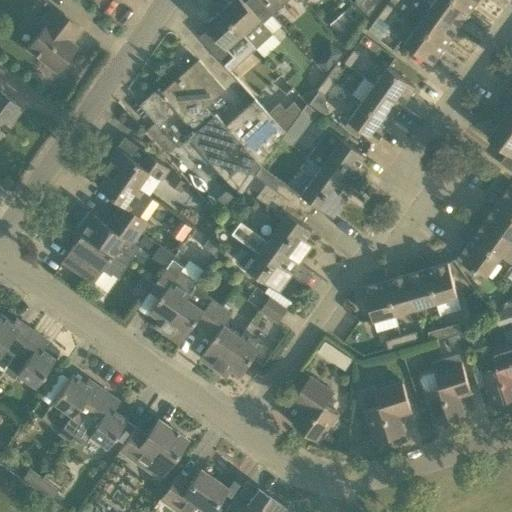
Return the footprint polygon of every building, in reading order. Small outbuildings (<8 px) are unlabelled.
[(247,0),(245,2),(243,0),(230,0),(229,2),(227,0),(222,0),(218,4),(216,2),(216,3),(257,47),(273,32),(264,22),(272,15),(259,0),(247,0)] [(259,0),(272,15),(282,6),(289,0),(259,0)] [(390,0),(388,3),(395,8),(400,0),(390,0)] [(458,28),(471,10),(457,0),(434,0),(430,7),(458,28)] [(457,0),(471,10),(478,0),(457,0)] [(231,71),(257,47),(216,3),(215,3),(217,5),(210,11),(214,16),(205,23),(216,35),(206,44),(231,71)] [(385,21),(395,8),(388,3),(379,16),(385,21)] [(55,70),(68,54),(64,51),(80,29),(51,6),(41,20),(45,23),(26,47),(55,70)] [(446,45),(458,28),(430,7),(417,24),(446,45)] [(344,11),(330,24),(343,39),(358,25),(344,11)] [(433,63),(446,45),(417,24),(404,42),(433,63)] [(352,67),(361,54),(354,50),(345,62),(352,67)] [(319,57),(316,63),(328,72),(333,64),(324,57),(319,57)] [(205,106),(225,89),(199,60),(163,92),(160,88),(141,104),(160,125),(177,109),(188,121),(189,121),(197,130),(190,137),(241,195),(286,132),(269,113),(256,99),(226,125),(216,114),(214,116),(205,106)] [(335,81),(341,73),(344,69),(337,64),(328,76),(335,81)] [(403,104),(416,86),(387,66),(374,84),(403,104)] [(318,89),(325,94),(335,81),(328,76),(318,89)] [(390,122),(403,104),(374,84),(362,101),(390,122)] [(326,95),(325,94),(318,89),(309,101),(327,115),(330,110),(326,95)] [(9,122),(21,107),(0,90),(0,133),(1,133),(2,134),(11,123),(9,122)] [(302,110),(294,101),(286,109),(280,103),(269,113),(286,132),(300,112),(301,113),(302,110)] [(377,140),(390,122),(362,101),(349,119),(377,140)] [(309,119),(316,109),(307,103),(302,110),(301,113),(309,119)] [(511,124),(511,105),(503,118),(511,124)] [(511,154),(511,124),(503,118),(488,137),(511,154)] [(354,189),(368,170),(360,164),(366,155),(342,138),(333,150),(320,140),(309,156),(322,166),(354,189)] [(138,161),(117,146),(104,163),(139,187),(150,195),(161,179),(162,179),(170,168),(146,150),(138,161)] [(122,203),(115,213),(143,232),(144,232),(152,238),(159,228),(156,225),(141,216),(154,198),(150,195),(139,187),(104,163),(104,165),(107,167),(102,175),(106,177),(99,187),(122,203)] [(322,166),(302,194),(333,217),(348,197),(340,192),(345,184),(353,190),(354,189),(322,166)] [(174,173),(168,182),(181,192),(187,183),(174,173)] [(283,220),(268,241),(300,264),(314,244),(306,238),(312,230),(302,222),(282,208),(290,199),(267,182),(257,196),(279,212),(277,216),(283,220)] [(511,211),(511,183),(498,201),(511,211)] [(229,188),(218,198),(224,205),(235,195),(229,188)] [(511,238),(511,211),(498,201),(485,219),(511,238)] [(92,213),(79,231),(124,262),(124,261),(128,264),(141,246),(136,242),(143,232),(115,213),(107,224),(92,213)] [(501,257),(511,240),(511,238),(485,219),(473,236),(501,257)] [(300,264),(268,241),(241,221),(233,233),(260,252),(248,269),(251,271),(248,275),(257,282),(261,278),(268,284),(279,292),(294,272),(286,266),(291,258),(299,264),(300,264)] [(198,230),(191,239),(201,246),(208,237),(198,230)] [(128,264),(124,261),(124,262),(79,231),(73,239),(77,241),(63,261),(94,283),(104,269),(112,275),(114,273),(119,277),(128,264)] [(144,233),(138,242),(148,248),(154,240),(151,238),(149,236),(144,233)] [(488,275),(501,257),(473,236),(459,254),(488,275)] [(216,255),(222,246),(210,237),(203,246),(216,255)] [(163,331),(188,297),(199,280),(183,269),(185,266),(173,258),(150,291),(160,298),(151,311),(160,318),(157,322),(165,327),(162,331),(163,331)] [(436,301),(458,295),(448,262),(427,268),(436,301)] [(416,307),(436,301),(427,268),(406,274),(416,307)] [(395,313),(416,307),(406,274),(385,280),(395,313)] [(142,275),(131,292),(140,298),(148,287),(149,288),(153,282),(142,275)] [(398,325),(395,313),(385,280),(364,286),(376,332),(398,325)] [(268,284),(264,291),(271,295),(288,307),(292,301),(279,292),(268,284)] [(278,322),(288,308),(288,307),(271,295),(261,309),(278,322)] [(205,309),(188,297),(163,331),(181,343),(196,322),(205,329),(222,305),(212,298),(205,309)] [(511,301),(493,308),(500,331),(511,327),(511,301)] [(218,370),(242,336),(225,323),(233,313),(222,305),(205,329),(215,336),(200,358),(218,370)] [(13,322),(0,313),(0,368),(3,370),(32,329),(16,318),(13,322)] [(459,323),(444,327),(446,336),(462,331),(459,323)] [(431,340),(446,336),(444,327),(429,332),(431,340)] [(35,386),(54,358),(41,349),(48,340),(32,329),(3,370),(14,378),(17,374),(35,386)] [(463,333),(467,348),(481,344),(476,329),(463,333)] [(241,375),(262,344),(245,331),(242,336),(218,370),(219,371),(221,367),(229,372),(232,368),(241,375)] [(417,332),(401,336),(404,344),(419,340),(417,332)] [(461,332),(448,336),(451,346),(464,342),(461,332)] [(389,348),(404,344),(401,336),(387,340),(389,348)] [(325,340),(318,350),(328,357),(331,359),(338,349),(335,346),(325,340)] [(493,404),(511,398),(511,346),(492,352),(484,355),(481,360),(480,366),(493,404)] [(470,387),(461,362),(419,376),(435,423),(465,413),(458,392),(470,387)] [(85,383),(72,374),(52,402),(70,414),(58,431),(69,439),(104,390),(88,379),(85,383)] [(319,441),(338,414),(326,405),(335,392),(311,375),(295,397),(306,405),(293,423),(319,441)] [(375,442),(405,433),(398,411),(411,407),(403,381),(375,390),(380,405),(365,410),(375,442)] [(107,447),(126,418),(113,409),(120,401),(104,390),(69,439),(80,447),(89,434),(107,447)] [(186,438),(158,418),(147,435),(135,427),(119,450),(158,477),(186,438)] [(0,489),(10,473),(0,466),(0,489)] [(28,467),(20,479),(34,488),(42,477),(28,467)] [(48,468),(42,477),(59,488),(65,479),(48,468)] [(226,487),(200,468),(190,483),(177,474),(160,498),(179,511),(189,511),(194,505),(204,511),(223,511),(229,503),(220,496),(226,487)] [(51,500),(59,488),(42,477),(34,488),(51,500)] [(229,503),(223,511),(285,511),(288,509),(258,488),(241,511),(229,503)]
